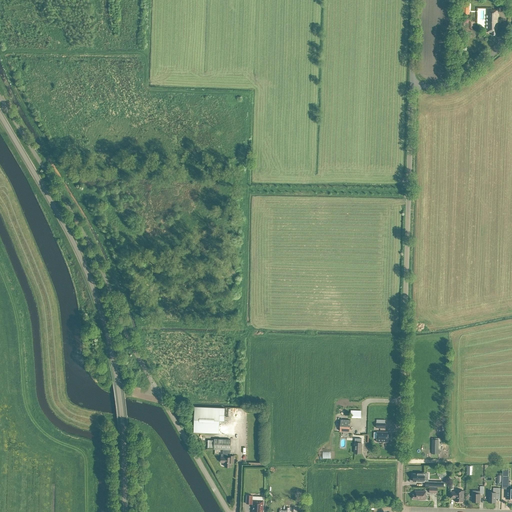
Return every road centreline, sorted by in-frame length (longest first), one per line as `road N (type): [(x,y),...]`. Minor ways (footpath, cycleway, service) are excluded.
road 1 (unclassified): [(399,509),(410,81)]
road 2 (tertiary): [(123,511),(117,382),(92,285),(0,115)]
road 3 (unclassified): [(228,511),(152,382)]
road 4 (unclassified): [(410,81),(426,91),(449,87),(511,40)]
